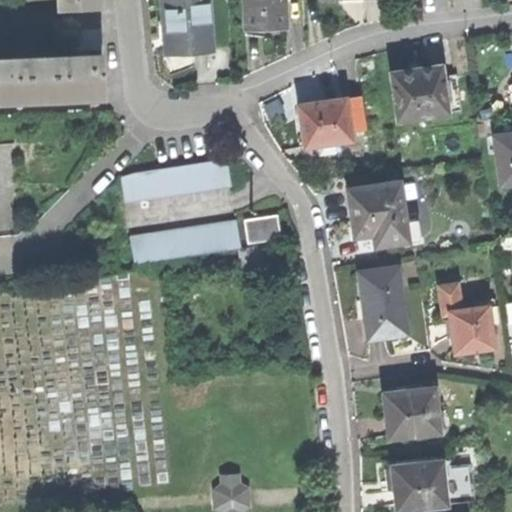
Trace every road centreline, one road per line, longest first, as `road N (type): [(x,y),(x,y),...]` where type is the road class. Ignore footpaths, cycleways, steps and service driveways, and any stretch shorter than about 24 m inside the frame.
road 1 (residential): [(344,511),(336,378),(304,212),(222,110)]
road 2 (residential): [(511,19),(387,37),(263,84),(222,110)]
road 3 (residential): [(163,108),(47,237),(16,257)]
road 4 (residential): [(128,0),(135,81),(163,108)]
